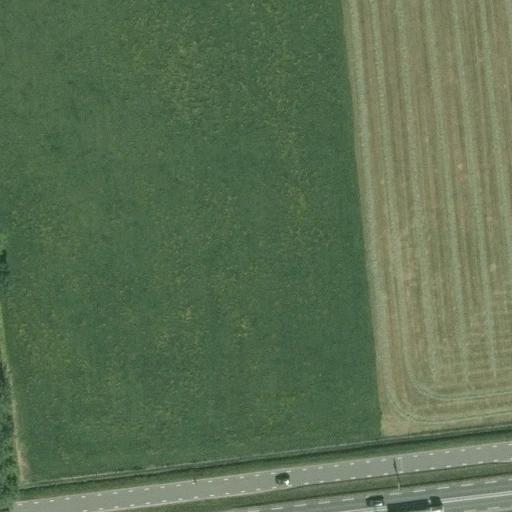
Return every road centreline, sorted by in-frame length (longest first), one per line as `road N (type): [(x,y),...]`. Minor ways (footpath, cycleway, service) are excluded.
road 1 (unclassified): [(18,511),(511,452)]
road 2 (primary): [(511,493),(362,511)]
